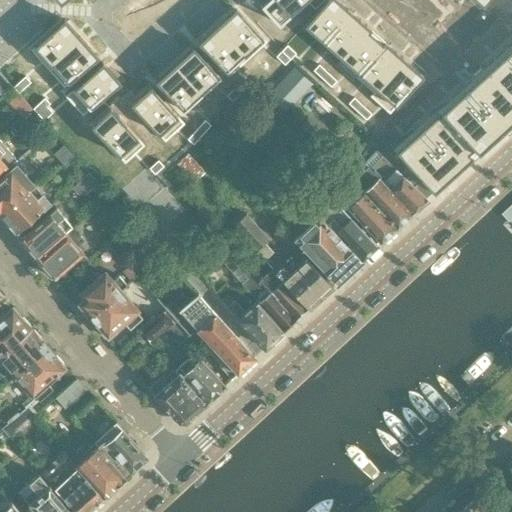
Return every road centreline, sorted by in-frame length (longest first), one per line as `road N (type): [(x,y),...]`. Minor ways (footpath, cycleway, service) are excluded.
road 1 (secondary): [(511,158),(181,459)]
road 2 (unclassified): [(181,459),(0,255)]
road 3 (residential): [(90,13),(136,64),(208,0)]
